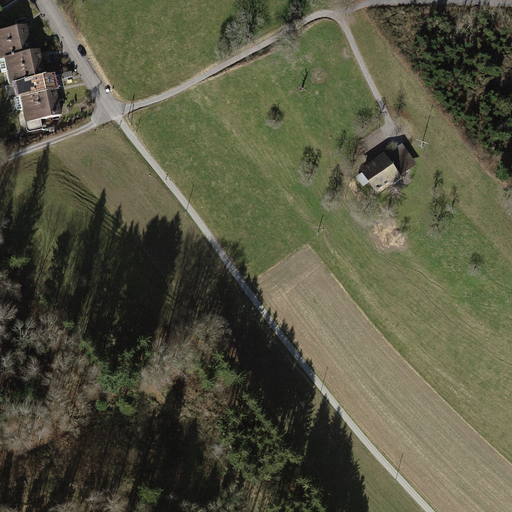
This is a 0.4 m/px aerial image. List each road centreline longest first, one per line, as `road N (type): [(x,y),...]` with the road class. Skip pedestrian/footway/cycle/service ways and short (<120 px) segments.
road 1 (track): [(429,511),(336,407),(113,113)]
road 2 (track): [(335,12),(303,21),(165,96),(113,113)]
road 3 (track): [(511,5),(395,2),(335,12)]
road 4 (track): [(335,12),(399,142)]
road 5 (residential): [(113,113),(45,0)]
road 6 (track): [(113,113),(0,163)]
